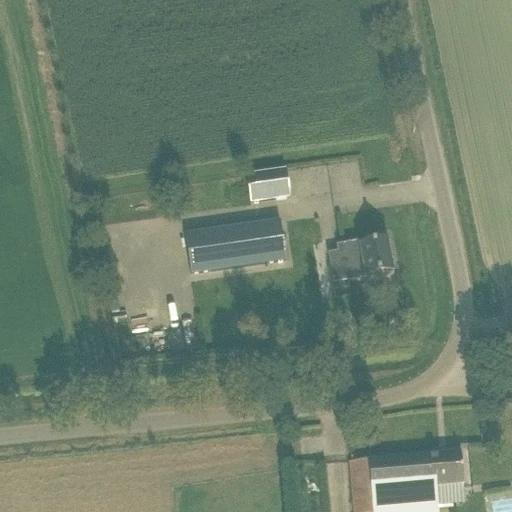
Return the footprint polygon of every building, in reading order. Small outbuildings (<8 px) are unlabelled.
[(285,173),(247,178),(250,204),(288,199),(285,173)] [(279,223),(185,236),(191,276),(285,263),(279,223)] [(371,241),(336,247),(340,269),(341,269),(346,268),(349,283),(365,280),(393,275),(387,244),(372,246),(371,241)] [(103,320),(109,368),(136,364),(130,316),(103,320)] [(352,464),(354,484),(356,511),(402,511),(438,509),(436,489),(464,487),(461,455),(352,464)] [(492,457),(466,458),(467,487),(493,486),(492,457)]
